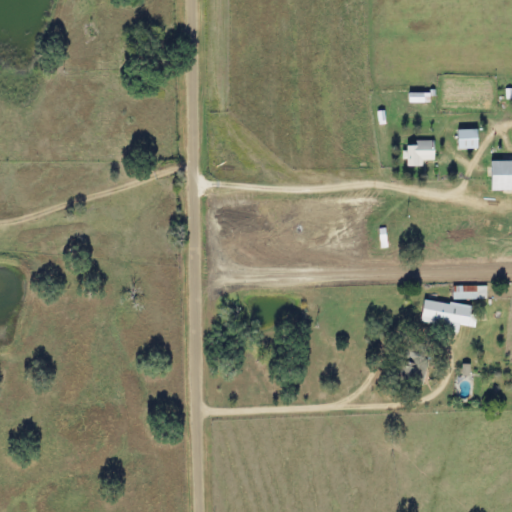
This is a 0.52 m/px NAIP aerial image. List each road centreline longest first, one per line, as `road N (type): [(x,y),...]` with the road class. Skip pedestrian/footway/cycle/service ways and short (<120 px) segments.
road 1 (residential): [(202,511),(193,0)]
road 2 (residential): [(196,183),(322,188),(383,181),(443,192),(465,182),(490,133),(511,121)]
road 3 (residential): [(196,155),(0,216)]
